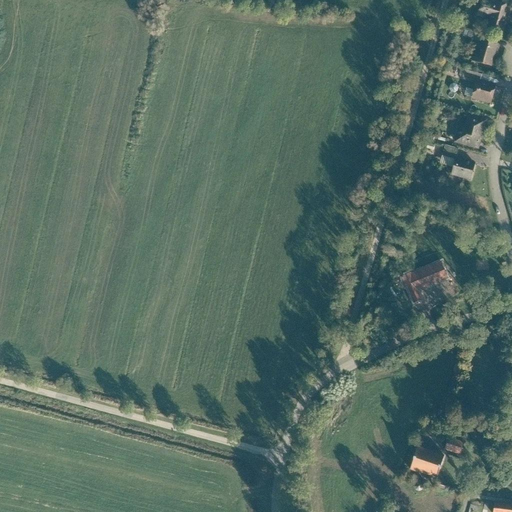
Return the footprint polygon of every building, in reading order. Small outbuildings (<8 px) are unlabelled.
[(488,20),(485,32),(504,37),(511,7),(496,3),(494,10),(481,6),(478,17),(488,20)] [(499,48),(477,43),(472,63),(494,68),(499,48)] [(479,75),(464,70),(462,77),(476,82),(479,75)] [(498,89),(476,82),(470,100),(492,107),(498,89)] [(479,149),(486,121),(466,116),(464,124),(457,122),(452,143),(479,149)] [(458,150),(444,147),(440,164),(453,168),(455,160),(458,150)] [(470,180),(474,165),(455,160),(453,168),(451,176),(470,180)] [(448,283),(439,263),(400,280),(409,300),(448,283)] [(463,443),(448,438),(444,449),(459,455),(463,443)] [(444,455),(417,447),(409,471),(436,479),(444,455)] [(511,511),(511,504),(495,502),(493,511),(511,511)]
